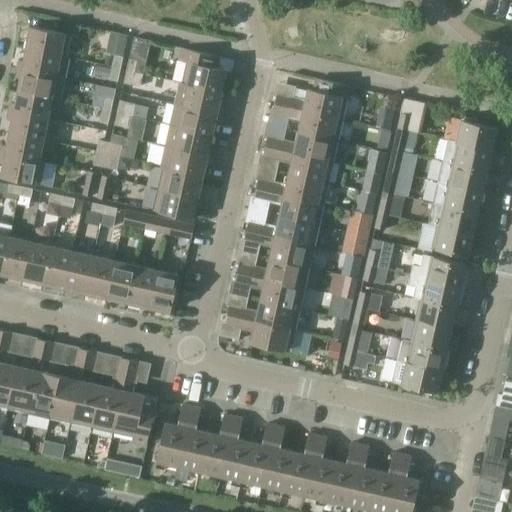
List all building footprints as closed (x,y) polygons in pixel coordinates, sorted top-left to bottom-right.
[(30,27),(26,49),(61,56),(60,56),(65,57),(70,35),(30,27)] [(19,61),(17,69),(65,79),(69,58),(65,57),(60,56),(61,56),(26,49),(23,62),(19,61)] [(187,63),(183,83),(222,92),(227,71),(211,67),(214,55),(185,49),(182,62),(187,63)] [(114,55),(107,53),(104,64),(112,66),(114,55)] [(112,66),(112,67),(120,69),(123,57),(114,55),(112,66)] [(129,58),(126,71),(135,73),(138,60),(129,58)] [(109,78),(111,69),(97,66),(95,75),(109,78)] [(120,69),(112,67),(109,80),(118,82),(120,69)] [(20,78),(18,91),(52,98),(60,100),(65,79),(17,69),(15,77),(20,78)] [(135,73),(126,71),(123,83),(139,87),(142,74),(135,73)] [(277,96),(275,104),(342,119),(349,86),(316,79),(313,90),(308,89),(305,102),(277,96)] [(183,83),(178,105),(222,115),(224,106),(219,105),(222,92),(183,83)] [(10,103),(9,111),(48,119),(52,98),(18,91),(15,104),(10,103)] [(105,97),(102,110),(111,112),(114,99),(105,97)] [(404,99),(402,111),(417,114),(420,103),(404,99)] [(119,101),(117,113),(131,116),(134,104),(119,101)] [(303,111),(298,132),(337,141),(342,119),(275,104),(273,113),(286,116),(287,108),(303,111)] [(178,105),(173,126),(212,135),(215,122),(220,123),(222,115),(178,105)] [(111,112),(102,110),(99,122),(108,124),(111,112)] [(12,120),(9,133),(44,140),(48,119),(9,111),(7,120),(12,120)] [(131,116),(117,113),(114,125),(129,129),(131,116)] [(397,129),(407,131),(410,119),(410,116),(401,114),(400,116),(397,129)] [(443,139),(447,140),(492,150),(497,128),(478,124),(479,120),(465,117),(464,121),(461,120),(461,122),(448,119),(443,139)] [(173,126),(168,147),(212,157),(214,148),(209,147),(212,135),(173,126)] [(403,146),(407,131),(397,129),(394,144),(403,146)] [(267,138),(265,147),(332,162),(337,141),(298,132),(295,144),(267,138)] [(2,145),(0,154),(39,162),(39,161),(44,140),(9,133),(6,146),(2,145)] [(99,140),(96,152),(104,154),(107,142),(99,140)] [(447,140),(442,161),(487,171),(492,150),(447,140)] [(107,142),(104,154),(119,158),(122,145),(107,142)] [(168,147),(164,167),(203,177),(206,164),(210,165),(212,157),(168,147)] [(291,161),(288,174),(327,183),(332,162),(265,147),(264,155),(291,161)] [(93,165),(101,167),(104,154),(96,152),(93,165)] [(39,162),(0,154),(0,153),(0,162),(3,163),(0,176),(40,184),(44,162),(39,161),(39,162)] [(104,154),(101,167),(116,170),(119,158),(104,154)] [(391,156),(388,171),(397,173),(401,158),(391,156)] [(442,161),(438,182),(482,192),(487,171),(442,161)] [(164,167),(159,189),(203,199),(204,191),(200,190),(203,177),(164,167)] [(388,171),(384,187),(394,189),(398,173),(397,173),(388,171)] [(84,196),(94,198),(99,175),(89,173),(84,196)] [(258,180),(256,189),(323,204),(327,183),(288,174),(285,187),(258,180)] [(99,199),(108,201),(113,178),(104,176),(99,199)] [(438,182),(433,203),(477,213),(482,192),(438,182)] [(6,193),(19,195),(20,187),(8,184),(6,193)] [(20,187),(19,195),(31,198),(33,189),(20,187)] [(203,199),(159,189),(154,211),(193,220),(196,206),(201,207),(203,199)] [(282,203),(279,216),(318,225),(323,204),(256,189),(254,197),(282,203)] [(48,202),(61,205),(63,196),(50,193),(48,202)] [(63,196),(61,205),(73,207),(75,199),(63,196)] [(381,198),(378,213),(388,215),(392,200),(381,198)] [(91,211),(103,214),(105,206),(93,203),(91,211)] [(442,206),(437,226),(473,234),(477,213),(433,203),(433,204),(442,206)] [(105,206),(103,214),(115,217),(117,208),(105,206)] [(372,215),(353,211),(348,232),(367,236),(372,215)] [(132,225),(144,228),(147,215),(135,213),(132,225)] [(388,215),(378,213),(374,228),(385,231),(388,215)] [(144,228),(166,233),(168,220),(147,215),(144,228)] [(248,222),(246,231),(313,246),(318,225),(279,216),(276,229),(248,222)] [(168,220),(166,233),(187,238),(190,225),(168,220)] [(473,234),(437,226),(432,249),(467,257),(473,234)] [(272,246),(269,258),(308,267),(313,246),(246,231),(244,239),(272,246)] [(362,257),(367,236),(348,232),(343,253),(362,257)] [(0,275),(0,276),(9,237),(0,234),(0,275)] [(0,276),(21,280),(30,241),(9,237),(0,276)] [(21,280),(42,285),(51,246),(30,241),(21,280)] [(42,285),(63,290),(72,251),(51,246),(42,285)] [(369,250),(366,265),(376,268),(380,253),(369,250)] [(63,290),(85,295),(94,256),(72,251),(63,290)] [(413,264),(410,275),(465,287),(467,278),(463,277),(466,264),(421,254),(418,265),(413,264)] [(85,295),(106,300),(115,261),(94,256),(85,295)] [(239,265),(237,273),(303,288),(308,267),(269,258),(266,271),(239,265)] [(106,300),(127,304),(136,265),(115,261),(106,300)] [(127,304),(148,309),(157,270),(136,265),(127,304)] [(376,268),(366,265),(362,280),(373,282),(376,268)] [(157,270),(148,309),(169,314),(178,275),(157,270)] [(263,288),(260,300),(299,309),(303,288),(237,273),(235,281),(263,288)] [(411,297),(420,299),(456,307),(458,296),(462,297),(465,287),(410,275),(408,286),(413,287),(411,297)] [(342,295),(355,298),(359,279),(347,276),(342,295)] [(360,292),(356,307),(367,309),(370,295),(360,292)] [(351,308),(353,299),(333,295),(331,303),(351,308)] [(420,299),(416,321),(451,329),(456,307),(420,299)] [(229,307),(227,315),(294,330),(299,309),(260,300),(257,313),(229,307)] [(356,307),(351,328),(362,330),(367,309),(356,307)] [(294,330),(227,315),(225,323),(253,330),(250,343),(289,352),(294,330)] [(416,321),(411,342),(446,350),(451,329),(416,321)] [(351,328),(347,349),(357,352),(362,330),(351,328)] [(345,333),(334,330),(332,339),(343,341),(345,333)] [(12,333),(3,331),(0,345),(0,348),(8,350),(12,333)] [(229,338),(220,335),(218,342),(228,344),(229,338)] [(41,358),(45,341),(36,339),(33,356),(41,358)] [(398,361),(406,363),(441,371),(442,369),(446,370),(448,360),(444,359),(446,350),(411,342),(402,340),(398,361)] [(54,343),(45,341),(41,358),(50,360),(54,343)] [(338,359),(342,343),(333,341),(330,357),(338,359)] [(71,422),(81,381),(83,368),(87,350),(79,348),(72,379),(59,376),(50,417),(71,422)] [(357,352),(347,349),(343,365),(354,367),(357,352)] [(96,352),(87,350),(83,368),(92,370),(96,352)] [(92,427),(113,431),(129,360),(121,358),(114,388),(102,385),(92,427)] [(129,360),(113,431),(134,436),(132,442),(146,445),(152,419),(153,419),(158,398),(157,398),(156,402),(143,399),(144,395),(131,392),(138,362),(129,360)] [(436,393),(441,371),(406,363),(398,361),(396,360),(391,382),(403,385),(403,389),(417,392),(418,388),(436,393)] [(0,405),(8,408),(18,366),(0,362),(0,405)] [(8,408),(29,412),(38,371),(18,366),(8,408)] [(29,412),(50,417),(59,376),(38,371),(29,412)] [(71,422),(92,427),(102,385),(81,381),(71,422)] [(511,397),(498,394),(495,405),(511,409),(511,397)] [(156,461),(178,466),(191,407),(182,404),(177,425),(165,422),(156,461)] [(511,409),(495,405),(493,417),(511,421),(511,409)] [(178,466),(199,471),(207,432),(196,429),(200,409),(191,407),(178,466)] [(199,471),(220,476),(233,416),(224,414),(219,435),(207,432),(199,471)] [(220,476),(241,481),(250,441),(238,439),(243,418),(233,416),(220,476)] [(241,481),(262,485),(275,426),(266,424),(261,444),(250,441),(241,481)] [(262,485),(283,490),(292,451),(280,448),(285,428),(275,426),(262,485)] [(283,490),(304,495),(317,435),(308,433),(304,454),(292,451),(283,490)] [(304,495),(325,500),(334,461),(322,458),(327,437),(317,435),(304,495)] [(23,441),(21,449),(29,451),(30,447),(27,442),(23,441)] [(325,500),(346,505),(359,445),(350,443),(346,463),(334,461),(325,500)] [(346,505),(367,509),(376,470),(364,468),(369,447),(359,445),(346,505)] [(367,509),(378,511),(388,511),(402,454),(392,452),(388,473),(376,470),(367,509)] [(402,454),(388,511),(411,511),(419,480),(406,477),(411,457),(402,454)] [(484,454),(481,466),(504,472),(507,460),(484,454)] [(133,463),(131,476),(139,477),(142,465),(133,463)] [(504,472),(481,466),(479,478),(502,483),(504,472)]
